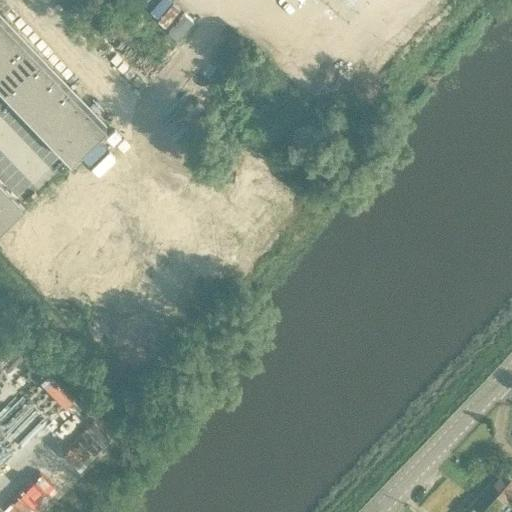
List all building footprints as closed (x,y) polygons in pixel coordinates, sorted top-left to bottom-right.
[(1,16),(0,16),(0,43),(14,30),(1,16)] [(14,30),(0,43),(0,69),(27,44),(14,30)] [(27,44),(0,69),(0,88),(4,92),(40,58),(27,44)] [(40,58),(4,92),(17,106),(53,71),(40,58)] [(53,71),(17,106),(30,120),(67,85),(53,71)] [(67,85),(30,120),(44,134),(80,99),(67,85)] [(80,99),(44,134),(57,148),(93,113),(80,99)] [(93,113),(57,148),(70,162),(107,127),(93,113)] [(0,180),(0,202),(11,192),(0,180)] [(11,192),(0,202),(0,229),(24,206),(11,192)] [(511,478),(500,468),(488,482),(510,503),(511,503),(511,478)] [(473,499),(487,511),(511,511),(511,503),(510,503),(488,482),(473,499)] [(462,511),(487,511),(473,499),(462,511)]
